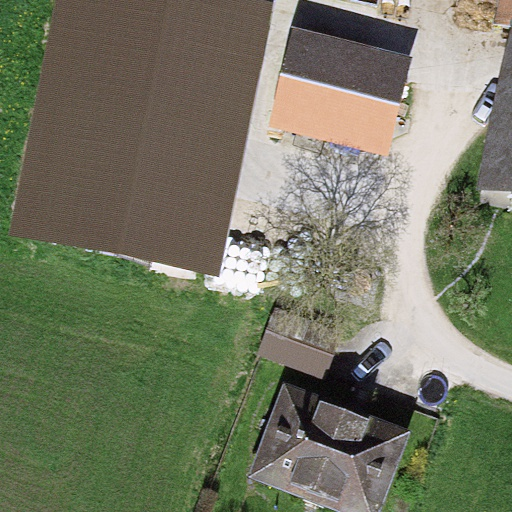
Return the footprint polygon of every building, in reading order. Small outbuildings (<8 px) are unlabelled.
[(222,287),(273,14),(197,0),(55,0),(10,248),(222,287)] [(511,0),(500,0),(494,29),(511,32),(511,35),(479,197),(511,203),(511,0)] [(267,137),(388,167),(414,63),(293,33),(267,137)] [(339,344),(272,318),(257,357),(324,383),(339,344)] [(382,511),(411,436),(285,388),(248,484),(321,511),(382,511)]
